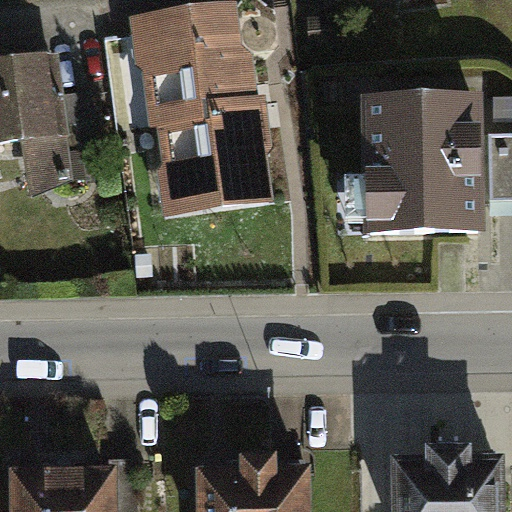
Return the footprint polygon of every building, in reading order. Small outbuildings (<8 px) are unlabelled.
[(156,125),(165,124),(219,117),(218,113),(250,108),(248,89),(251,88),(248,63),(237,65),(231,17),(191,22),(193,30),(153,36),(157,64),(150,72),(156,125)] [(0,67),(0,144),(64,137),(67,157),(99,152),(92,95),(59,99),(54,61),(35,64),(33,50),(6,53),(8,67),(0,67)] [(490,135),(511,133),(511,103),(489,104),(490,135)] [(370,108),(372,235),(478,234),(476,106),(370,108)] [(258,108),(250,108),(218,113),(219,117),(165,124),(171,169),(181,175),(183,205),(223,199),(225,207),(266,202),(259,154),(266,154),(263,128),(260,127),(258,108)] [(511,202),(511,137),(489,138),(491,203),(511,202)] [(511,511),(511,470),(482,471),(482,450),(441,450),(441,471),(403,471),(403,511),(511,511)] [(323,511),(323,469),(286,470),(286,458),(252,458),(253,470),(207,471),(207,511),(323,511)] [(17,486),(18,511),(127,511),(126,483),(17,486)]
